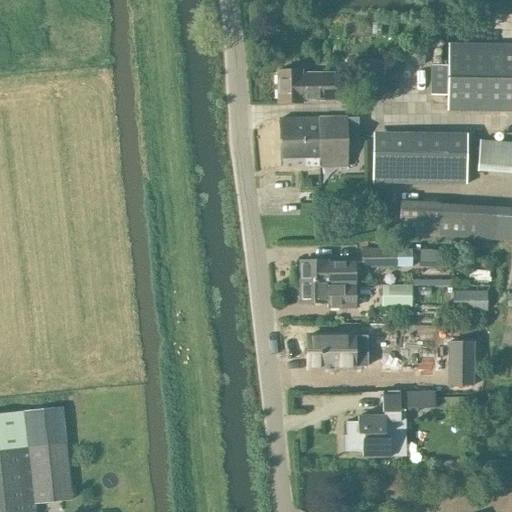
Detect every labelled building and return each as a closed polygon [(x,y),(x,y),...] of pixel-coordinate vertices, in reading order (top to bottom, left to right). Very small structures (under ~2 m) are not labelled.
[(432,24),(432,40),(446,41),(446,24),(432,24)] [(511,44),(447,44),(446,112),(511,113),(511,44)] [(361,60),(360,91),(381,91),(381,60),(361,60)] [(337,73),(327,73),(301,74),(301,71),(278,71),(279,103),(302,103),(302,100),(338,100),(337,73)] [(318,118),(280,118),(281,166),(319,166),(319,167),(346,167),(346,142),(358,142),(358,118),(346,118),(346,117),(319,117),(318,118)] [(375,133),(374,183),(466,185),(467,134),(375,133)] [(302,178),(301,187),(310,188),(310,179),(302,178)] [(331,225),(324,232),(332,239),(339,232),(331,225)] [(361,249),(361,268),(396,268),(396,267),(409,267),(408,250),(397,250),(397,248),(361,249)] [(445,255),(419,255),(419,263),(445,263),(445,255)] [(299,261),(299,280),(334,279),(336,283),(355,284),(355,261),(328,261),(299,261)] [(334,279),(299,280),(299,301),(327,301),(327,307),(356,307),(355,295),(358,295),(358,286),(355,286),(355,284),(336,283),(334,279)] [(380,307),(411,308),(412,286),(380,286),(380,307)] [(452,291),(452,312),(486,312),(486,291),(452,291)] [(400,345),(400,351),(418,351),(418,376),(424,377),(429,377),(433,376),(434,346),(434,334),(401,334),(400,345)] [(339,336),(307,336),(308,368),(339,368),(339,367),(367,366),(367,337),(340,337),(339,337),(339,336)] [(448,341),(447,386),(474,386),(474,342),(448,341)] [(382,392),(382,415),(357,415),(357,421),(346,421),(346,434),(344,434),(344,451),(362,451),(362,456),(390,456),(390,454),(403,454),(403,418),(403,409),(434,408),(434,392),(400,392),(382,392)] [(72,501),(62,407),(0,413),(0,511),(36,511),(36,505),(72,501)]
